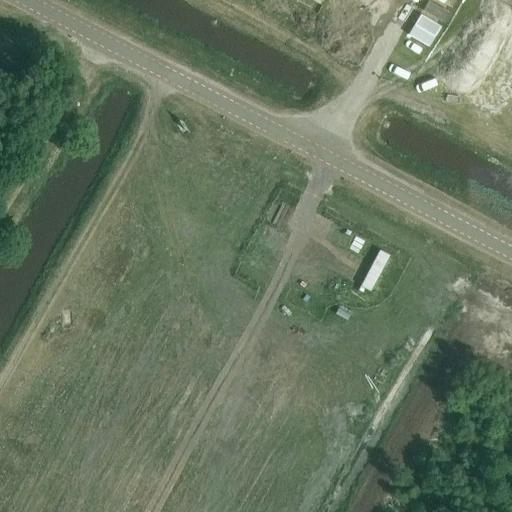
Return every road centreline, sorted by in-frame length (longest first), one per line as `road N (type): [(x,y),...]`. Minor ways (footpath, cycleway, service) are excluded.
road 1 (unclassified): [(511,254),(26,0)]
road 2 (track): [(203,0),(511,146)]
